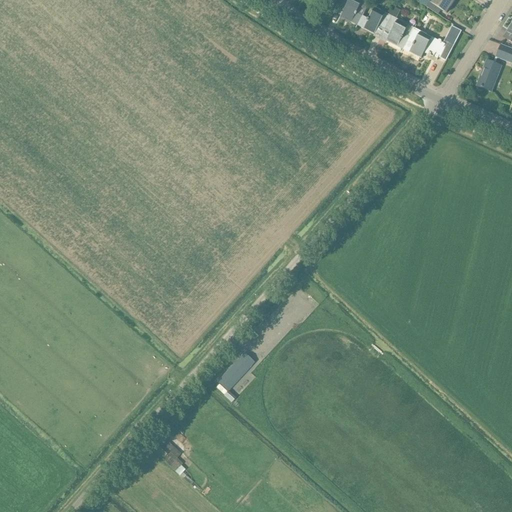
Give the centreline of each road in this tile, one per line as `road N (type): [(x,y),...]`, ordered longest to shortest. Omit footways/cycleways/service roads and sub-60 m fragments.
road 1 (unclassified): [(68,511),(440,101)]
road 2 (unclassified): [(440,101),(267,0)]
road 3 (residential): [(440,101),(505,0)]
